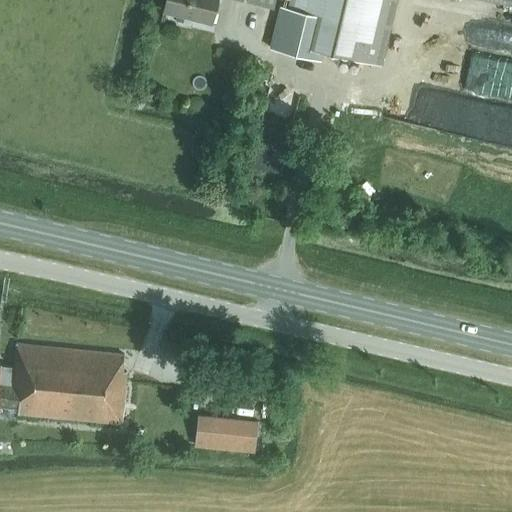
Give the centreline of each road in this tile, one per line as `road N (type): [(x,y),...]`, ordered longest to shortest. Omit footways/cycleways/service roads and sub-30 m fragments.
road 1 (primary): [(0,223),(511,344)]
road 2 (unclassified): [(0,260),(511,377)]
